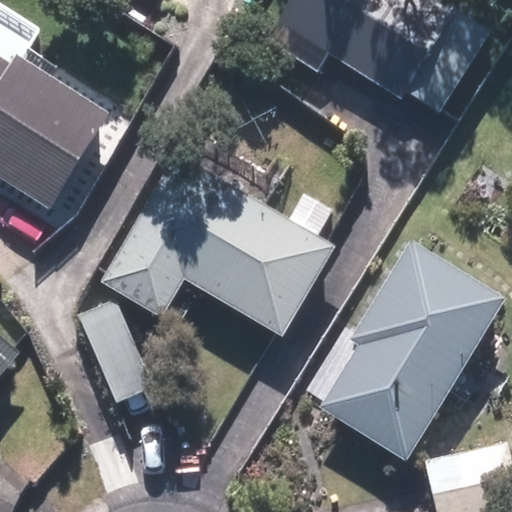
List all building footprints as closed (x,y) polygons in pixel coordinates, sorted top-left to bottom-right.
[(414,92),(446,114),(494,37),(434,0),(299,0),(284,25),(407,103),(414,92)] [(0,176),(57,214),(118,120),(28,61),(22,71),(0,56),(0,176)] [(194,284),(291,340),(343,249),(238,190),(254,162),(217,141),(201,167),(184,158),(112,286),(173,321),(194,284)] [(296,222),(322,237),(337,212),(310,197),(296,222)] [(329,397),(415,450),(511,294),(511,291),(418,233),(360,328),(368,334),(329,397)] [(147,394),(110,306),(74,321),(111,409),(147,394)] [(0,396),(34,355),(0,327),(0,396)] [(429,455),(443,511),(477,511),(511,503),(511,442),(510,434),(429,455)]
